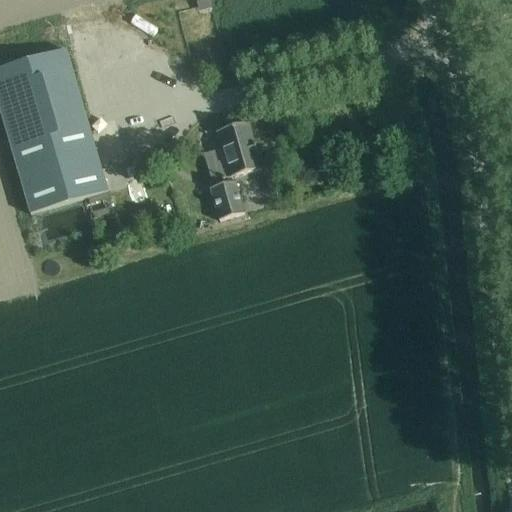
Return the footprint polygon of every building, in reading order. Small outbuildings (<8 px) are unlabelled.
[(188,0),(162,0),(167,14),(190,7),(188,0)] [(205,0),(196,0),(198,9),(207,6),(205,0)] [(118,42),(123,32),(95,19),(91,29),(118,42)] [(0,112),(31,217),(108,195),(66,52),(0,71),(0,112)] [(98,79),(78,87),(83,97),(102,89),(98,79)] [(231,181),(262,172),(248,126),(217,135),(221,151),(204,156),(212,182),(219,180),(222,188),(211,192),(221,224),(245,217),(235,184),(232,185),(231,181)] [(106,232),(99,242),(115,253),(122,243),(106,232)]
